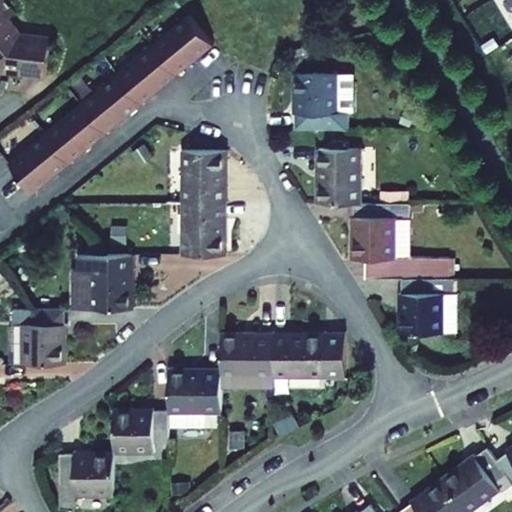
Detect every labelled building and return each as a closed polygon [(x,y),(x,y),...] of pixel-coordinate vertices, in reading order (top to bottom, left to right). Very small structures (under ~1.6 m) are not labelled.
[(0,0),(0,68),(1,70),(47,75),(50,39),(20,35),(8,20),(16,14),(5,0),(0,0)] [(195,3),(15,152),(40,182),(220,32),(195,3)] [(340,72),(300,72),(300,127),(350,127),(350,111),(340,111),(340,72)] [(340,72),(340,111),(350,111),(354,111),(354,72),(340,72)] [(407,108),(401,121),(411,125),(416,112),(407,108)] [(321,147),(320,202),(355,202),(360,202),(360,147),(352,147),(352,141),(332,141),(332,147),(321,147)] [(134,152),(141,164),(153,156),(145,145),(134,152)] [(186,201),(225,201),(225,150),(186,149),(186,201)] [(382,191),(382,202),(410,202),(410,191),(382,191)] [(186,201),(173,201),(173,253),(186,253),(186,201)] [(225,254),(225,201),(186,201),(186,253),(225,254)] [(451,256),(412,256),(410,202),(382,202),(360,202),(355,202),(355,257),(367,257),(366,277),(403,277),(451,277),(451,256)] [(51,218),(57,225),(68,216),(62,209),(51,218)] [(94,211),(90,226),(98,229),(103,214),(94,211)] [(74,308),(134,308),(134,253),(81,254),(81,269),(74,269),(74,308)] [(403,277),(402,332),(459,332),(459,277),(451,277),(403,277)] [(10,324),(10,363),(67,363),(67,308),(14,308),(14,324),(10,324)] [(223,386),(275,385),(275,375),(275,334),(222,334),(223,370),(223,386)] [(275,375),(347,375),(346,334),(275,334),(275,375)] [(223,370),(170,370),(170,410),(222,410),(223,386),(223,370)] [(170,427),(170,410),(115,410),(115,452),(155,452),(155,442),(170,442),(170,427)] [(170,410),(170,427),(222,427),(222,410),(170,410)] [(277,423),(283,435),(299,426),(293,415),(277,423)] [(500,488),(503,492),(511,485),(511,479),(497,460),(488,447),(445,479),(469,511),(500,488)] [(511,448),(497,460),(511,479),(511,448)] [(76,493),(116,493),(115,452),(60,453),(60,508),(76,508),(76,493)] [(467,511),(469,511),(445,479),(401,511),(402,511),(467,511)] [(377,511),(372,503),(359,511),(377,511)]
